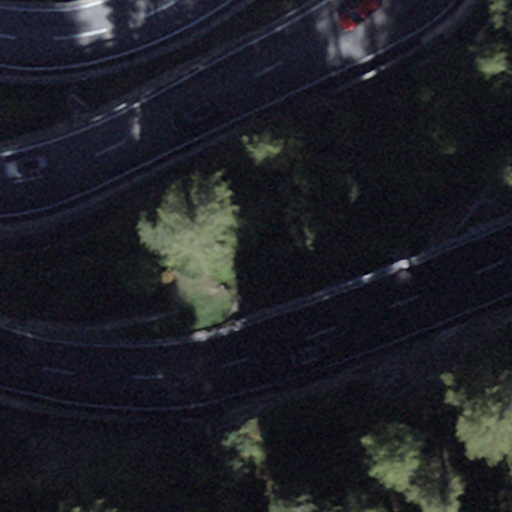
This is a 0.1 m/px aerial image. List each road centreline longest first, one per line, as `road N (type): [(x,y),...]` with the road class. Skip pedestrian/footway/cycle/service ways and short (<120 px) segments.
road 1 (primary): [(0,356),(103,376),(204,372),(511,258)]
road 2 (primary): [(402,0),(132,143),(0,188)]
road 3 (primary): [(0,41),(83,42),(182,0)]
